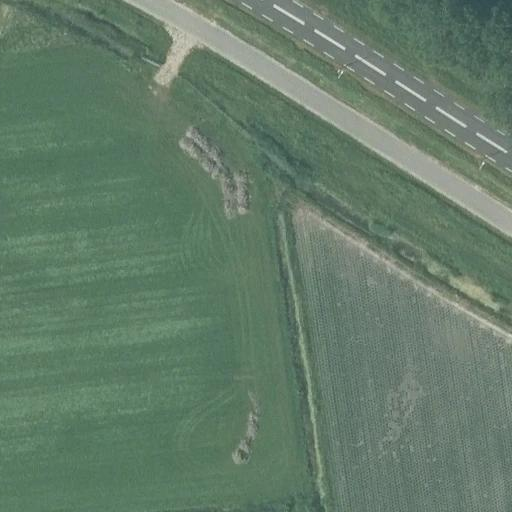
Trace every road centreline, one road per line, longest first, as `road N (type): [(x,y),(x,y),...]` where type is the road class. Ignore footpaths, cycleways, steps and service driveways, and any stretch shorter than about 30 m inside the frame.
road 1 (unclassified): [(148,0),(511,225)]
road 2 (primary): [(511,152),(268,0)]
